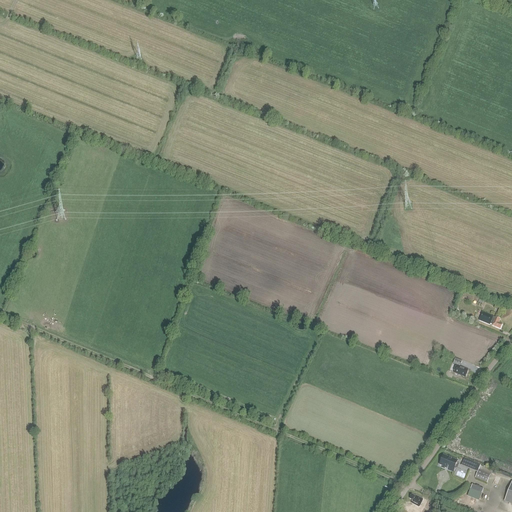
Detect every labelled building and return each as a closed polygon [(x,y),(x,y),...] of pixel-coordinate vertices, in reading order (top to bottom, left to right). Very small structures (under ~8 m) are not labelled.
[(479,302),(473,299),(469,307),(475,310),(479,302)] [(479,321),(490,325),(490,324),(493,325),(493,327),(501,330),(503,325),(499,323),(501,320),(482,312),(479,321)] [(453,364),(457,365),(453,373),(458,375),(466,378),(469,370),(462,367),(460,366),(462,361),(456,359),(453,364)] [(457,461),(444,456),(440,465),(454,470),(457,461)] [(475,478),(487,483),(490,475),(478,470),(475,478)] [(482,493),(484,489),(473,484),(471,489),(482,493)] [(416,495),(415,496),(412,495),(410,499),(413,500),(413,501),(418,504),(419,502),(422,503),(422,502),(426,504),(428,501),(424,499),(423,499),(416,495)]
